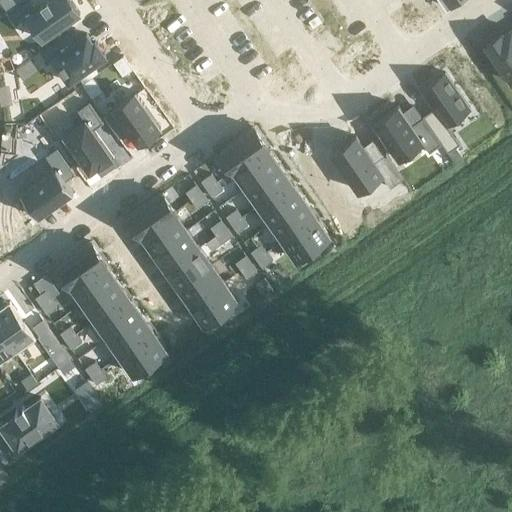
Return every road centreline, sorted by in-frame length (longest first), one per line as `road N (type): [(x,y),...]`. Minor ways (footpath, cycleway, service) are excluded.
road 1 (residential): [(0,276),(198,139)]
road 2 (residential): [(403,61),(332,108),(307,116),(257,106),(198,139)]
road 3 (residential): [(198,139),(105,0)]
